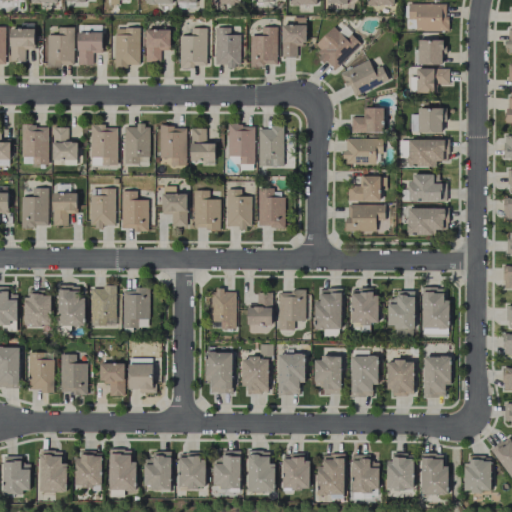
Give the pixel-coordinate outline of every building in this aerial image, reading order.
[(175,0),(175,7),(195,8),(195,0),(175,0)] [(447,29),(446,3),(406,4),(407,30),(447,29)] [(281,25),(281,57),(296,57),(295,44),(305,44),(305,17),(291,17),(292,24),(281,25)] [(8,28),(9,62),(24,61),(24,49),(33,49),(33,22),(20,22),(20,28),(8,28)] [(101,52),(101,25),(77,24),(76,64),(92,65),(92,52),(101,52)] [(46,34),(46,65),(72,65),(73,27),(57,26),(57,35),(46,34)] [(138,27),(113,28),(114,68),(127,68),(127,64),(139,64),(138,27)] [(239,66),(239,35),(229,34),(229,27),(214,27),(213,65),(239,66)] [(275,66),(276,27),(261,27),(261,35),(249,35),(248,65),(275,66)] [(179,35),(178,68),(192,68),(192,65),(205,65),(206,28),(190,28),(190,36),(179,35)] [(169,50),(169,30),(144,29),(144,62),(159,62),(159,50),(169,50)] [(417,64),(441,65),(442,40),(417,39),(417,64)] [(341,72),(351,96),(387,80),(381,65),(372,69),(368,60),(341,72)] [(433,93),(433,84),(448,84),(448,68),(416,68),(416,92),(433,93)] [(383,132),(382,107),(362,107),(362,116),(350,117),(350,132),(383,132)] [(409,114),(409,132),(441,133),(441,121),(445,121),(445,108),(416,107),(416,114),(409,114)] [(116,164),(116,127),(104,127),(104,124),(90,124),(90,158),(99,158),(99,164),(116,164)] [(252,163),(254,125),(226,124),(225,156),(239,156),(239,163),(252,163)] [(47,125),(21,125),(20,164),(47,164),(47,125)] [(123,163),(147,164),(148,126),(123,125),(123,163)] [(51,159),(76,160),(76,140),(67,140),(67,127),(52,126),(51,159)] [(185,126),(158,126),(158,158),(170,158),(170,165),(185,165),(185,126)] [(282,166),(283,127),(258,126),(257,166),(282,166)] [(189,127),(190,161),(214,160),(214,140),(205,140),(205,127),(189,127)] [(511,135),(502,136),(503,158),(511,157),(511,135)] [(381,139),(345,138),(344,163),(380,165),(381,139)] [(407,139),(407,166),(435,165),(435,161),(443,160),(443,138),(407,139)] [(439,201),(440,183),(433,183),(433,174),(408,173),(408,200),(439,201)] [(347,187),(346,200),(379,201),(379,176),(361,176),(360,188),(347,187)] [(170,226),(185,226),(186,194),(175,194),(175,186),(161,186),(161,214),(171,214),(170,226)] [(20,197),(20,227),(47,227),(47,188),(31,188),(31,197),(20,197)] [(100,195),(89,195),(88,226),(113,226),(114,188),(100,188),(100,195)] [(250,196),(240,196),(240,189),(225,188),(225,227),(250,227),(250,196)] [(256,227),(282,227),(283,189),(257,188),(256,227)] [(219,199),(207,199),(208,190),(193,189),(192,228),(219,229),(219,199)] [(120,229),(147,230),(147,200),(136,199),(136,190),(120,190),(120,229)] [(76,213),(76,193),(51,193),(52,225),(67,225),(66,213),(76,213)] [(511,219),(511,197),(503,197),(502,219),(511,219)] [(383,220),(383,204),(345,203),(345,231),(375,231),(375,220),(383,220)] [(443,208),(406,208),(406,235),(434,234),(434,229),(443,229),(443,208)] [(511,265),(502,265),(502,287),(511,287),(511,265)] [(115,285),(102,284),(102,288),(91,288),(90,325),(114,326),(115,285)] [(15,294),(7,295),(7,286),(0,286),(0,324),(1,332),(16,331),(15,294)] [(57,325),(84,326),(84,297),(79,297),(79,286),(57,286),(57,325)] [(421,328),(448,328),(448,300),(443,300),(443,287),(421,287),(421,328)] [(148,288),(122,288),(121,327),(148,327),(148,288)] [(235,292),(224,292),(224,288),(211,288),(210,321),(219,321),(219,329),(234,330),(235,292)] [(340,288),(318,288),(318,300),(313,300),(313,329),(340,328),(340,288)] [(377,295),(372,295),(372,288),(350,288),(351,330),(369,330),(369,323),(377,323),(377,295)] [(50,291),(25,290),(24,326),(49,326),(50,291)] [(304,321),(305,291),(278,290),(277,329),(293,330),(293,321),(304,321)] [(387,328),(414,327),(413,290),(395,291),(396,297),(386,298),(387,328)] [(271,291),(256,292),(256,304),(246,304),(247,324),(272,324),(271,291)] [(511,334),(501,335),(502,355),(511,354),(511,334)] [(267,393),(268,358),(270,358),(270,345),(259,345),(259,357),(241,357),(240,386),(246,386),(246,393),(267,393)] [(19,347),(0,346),(0,387),(18,388),(19,347)] [(368,350),(351,350),(350,396),(371,397),(371,384),(377,384),(377,355),(368,355),(368,350)] [(52,391),(52,352),(27,352),(27,390),(52,391)] [(231,393),(231,352),(204,352),(204,381),(209,381),(209,393),(231,393)] [(86,394),(86,363),(75,363),(75,354),(60,353),(59,393),(86,394)] [(277,353),(276,395),(298,395),(298,382),(304,382),(304,354),(277,353)] [(339,392),(340,357),(314,356),(312,391),(339,392)] [(422,356),(423,397),(444,397),(444,384),(449,384),(449,356),(422,356)] [(127,389),(137,389),(137,392),(152,392),(151,358),(127,358),(127,389)] [(412,396),(413,361),(387,360),(387,395),(412,396)] [(123,396),(123,363),(98,364),(99,382),(108,382),(108,396),(123,396)] [(503,421),(510,421),(510,429),(511,429),(511,402),(503,402),(503,421)] [(511,443),(506,436),(489,449),(511,479),(511,443)] [(136,461),(130,461),(130,449),(109,449),(109,489),(135,490),(136,461)] [(40,492),(66,491),(66,463),(61,463),(61,450),(39,451),(40,492)] [(240,451),(222,450),(222,459),(213,458),(212,487),(239,488),(240,451)] [(75,487),(101,488),(101,451),(76,451),(75,487)] [(169,451),(153,451),(153,458),(143,458),(144,488),(170,488),(169,451)] [(247,491),(274,492),(274,463),(268,463),(268,451),(247,451),(247,491)] [(178,488),(204,488),(203,452),(177,453),(178,488)] [(343,453),(322,453),(321,466),(316,466),(316,494),(342,495),(343,453)] [(308,460),(303,460),(303,454),(281,454),(282,489),(309,489),(308,460)] [(350,491),(377,492),(378,461),(369,461),(369,454),(351,454),(350,491)] [(413,454),(392,454),(392,460),(386,460),(385,488),(412,489),(413,454)] [(420,494),(447,494),(447,466),(442,466),(442,455),(421,454),(420,494)] [(29,464),(21,464),(21,456),(2,456),(3,493),(29,493),(29,464)] [(489,456),(464,457),(464,492),(490,491),(489,456)]
